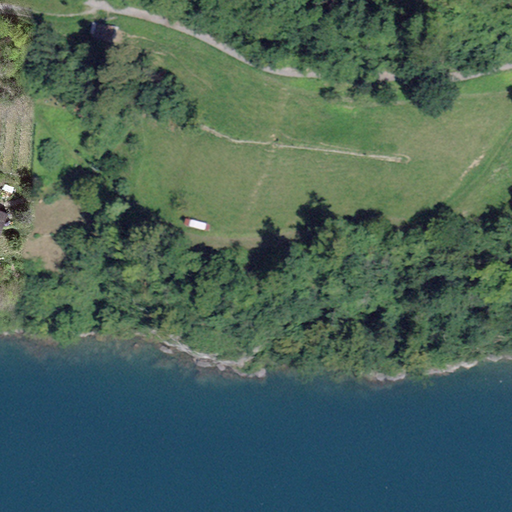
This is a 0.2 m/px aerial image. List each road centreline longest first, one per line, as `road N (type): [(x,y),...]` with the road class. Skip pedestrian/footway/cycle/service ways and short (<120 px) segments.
road 1 (track): [(511,132),(458,196),(419,222),(362,221),(217,241),(182,237),(89,178),(70,177),(44,195),(0,204)]
road 2 (residential): [(511,65),(448,77),(286,70),(84,0)]
